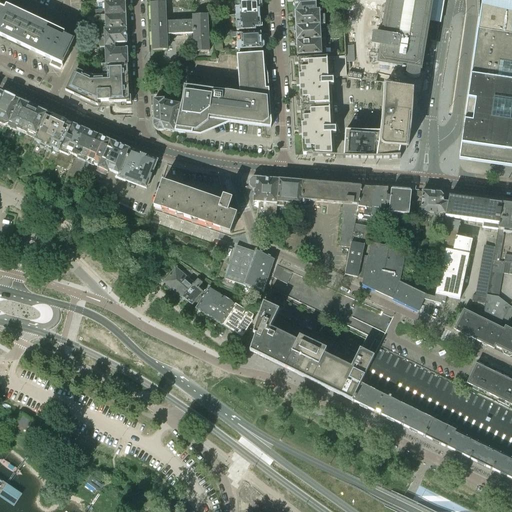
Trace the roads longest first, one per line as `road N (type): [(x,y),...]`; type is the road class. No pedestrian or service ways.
road 1 (residential): [(511,498),(264,376),(219,365),(150,330),(108,305),(48,247),(24,253),(9,291)]
road 2 (residential): [(230,164),(256,244),(511,366)]
road 3 (primary): [(32,331),(141,380),(323,511)]
road 4 (residential): [(20,342),(171,419),(220,477),(232,511)]
road 5 (primary): [(229,420),(97,318),(48,302)]
road 6 (primary): [(413,511),(229,420)]
road 7 (residential): [(277,0),(283,169)]
road 8 (residential): [(427,143),(455,127),(471,0)]
road 9 (tertiary): [(141,142),(0,78)]
road 10 (primary): [(351,511),(229,420)]
road 11 (residential): [(141,142),(135,0)]
road 12 (tertiary): [(424,179),(283,169)]
road 13 (residential): [(446,13),(427,143)]
